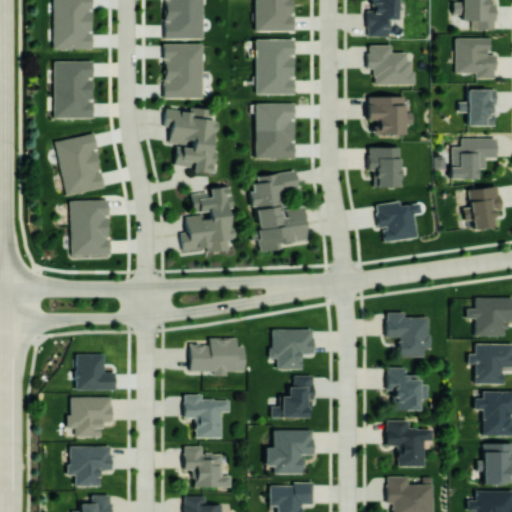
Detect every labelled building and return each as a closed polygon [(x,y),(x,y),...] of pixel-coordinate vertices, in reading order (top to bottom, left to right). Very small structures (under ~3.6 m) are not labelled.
[(89,48),(89,0),(50,0),(50,47),(89,48)] [(162,0),(161,37),(200,37),(201,0),(162,0)] [(252,0),(252,30),(291,30),(290,0),(252,0)] [(493,2),(486,2),(486,0),(459,0),(459,27),(493,28),(493,2)] [(486,36),(452,37),(453,72),(472,71),(472,77),(493,77),(493,53),(487,53),(486,36)] [(252,92),(290,93),(292,38),(253,38),(252,92)] [(161,96),(200,96),(200,42),(161,42),(161,96)] [(412,83),(411,58),(404,58),(404,51),(390,51),(389,43),(364,43),(365,67),(371,67),(371,83),(412,83)] [(91,116),(90,59),(51,59),(52,117),(91,116)] [(493,124),(492,88),(465,88),(465,124),(493,124)] [(370,134),(402,133),(401,94),(365,95),(365,119),(369,119),(370,134)] [(252,102),(253,157),(292,156),(291,101),(252,102)] [(163,107),(161,125),(168,125),(166,141),(174,141),(171,164),(192,166),(191,169),(211,171),(213,148),(210,148),(214,117),(198,116),(199,107),(189,106),(189,110),(163,107)] [(52,139),(63,194),(102,186),(91,132),(52,139)] [(475,177),(475,167),(483,167),(483,156),(494,156),(494,136),(458,136),(458,145),(449,145),(449,163),(448,163),(448,177),(475,177)] [(372,186),(398,185),(397,145),(365,146),(365,168),(372,168),(372,186)] [(304,238),(300,205),(282,206),(280,188),(295,187),(293,169),(256,173),(257,181),(250,182),(256,250),(273,248),(272,241),(304,238)] [(494,226),(493,208),(498,208),(495,184),(465,187),(470,228),(494,226)] [(179,248),(205,246),(205,250),(227,248),(226,237),(232,237),(228,186),(188,189),(190,214),(182,214),(183,231),(177,231),(179,248)] [(68,254),(107,253),(105,198),(66,199),(68,254)] [(381,240),(414,236),(411,212),(419,211),(418,202),(397,204),(397,200),(372,202),(375,226),(379,226),(381,240)] [(472,334),(503,334),(503,320),(511,320),(511,296),(472,296),(472,306),(464,306),(464,317),(472,317),(472,334)] [(395,355),(421,355),(421,347),(426,347),(426,315),(401,315),(401,311),(383,311),(383,336),(396,336),(395,355)] [(299,367),(299,352),(310,352),(310,328),(268,328),(268,357),(274,357),(274,367),(299,367)] [(186,370),(211,370),(211,374),(225,374),(225,369),(242,369),(242,345),(234,345),(234,336),(206,336),(206,343),(186,343),(186,370)] [(500,382),(501,366),(511,366),(511,342),(472,342),(472,353),(466,353),(466,363),(472,363),(472,382),(500,382)] [(112,388),(112,370),(101,370),(102,352),(73,352),(72,388),(112,388)] [(416,409),(416,397),(424,397),(424,383),(414,383),(415,373),(403,373),(403,366),(383,366),(383,390),(389,390),(389,408),(416,409)] [(310,374),(290,374),(290,385),(285,385),(286,394),(278,394),(278,405),(269,405),(269,416),(305,416),(305,398),(311,398),(310,374)] [(511,390),(479,389),(479,396),(472,396),(472,408),(480,408),(479,434),(510,434),(511,390)] [(219,436),(219,410),(228,410),(227,398),(200,398),(200,393),(180,393),(181,417),(192,416),(192,436),(219,436)] [(98,436),(98,420),(109,420),(109,396),(67,395),(67,414),(64,414),(63,427),(72,427),(72,435),(98,436)] [(421,465),(421,439),(429,439),(429,427),(406,427),(406,418),(383,418),(383,445),(394,445),(394,464),(421,465)] [(271,472),(300,472),(300,453),(310,453),(310,428),(270,429),(271,446),(263,446),(263,465),(271,464),(271,472)] [(510,442),(480,442),(481,482),(511,482),(510,442)] [(97,484),(97,468),(108,468),(108,444),(67,445),(67,464),(63,464),(64,473),(72,473),(72,484),(97,484)] [(190,485),(228,485),(228,474),(219,474),(219,451),(200,452),(200,444),(181,444),(181,467),(190,467),(190,485)] [(388,511),(429,511),(430,483),(405,483),(405,475),(384,475),(383,502),(389,502),(388,511)] [(300,511),(300,503),(311,503),(310,482),(267,482),(267,505),(274,504),(274,511),(300,511)] [(511,511),(511,489),(473,489),(473,499),(465,498),(465,509),(473,509),(472,511),(511,511)] [(77,511),(108,511),(108,493),(89,493),(89,502),(77,502),(77,511)] [(219,511),(220,503),(203,503),(203,495),(181,494),(180,511),(219,511)]
